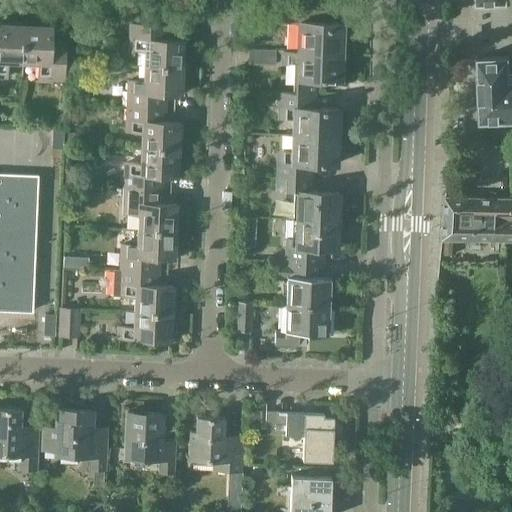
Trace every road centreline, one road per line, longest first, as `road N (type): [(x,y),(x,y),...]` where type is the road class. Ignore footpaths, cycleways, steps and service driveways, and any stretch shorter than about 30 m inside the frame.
road 1 (tertiary): [(401,376),(413,0)]
road 2 (residential): [(214,370),(227,0)]
road 3 (residential): [(0,365),(214,370)]
road 4 (residential): [(214,370),(401,376)]
road 5 (tertiary): [(397,511),(401,376)]
